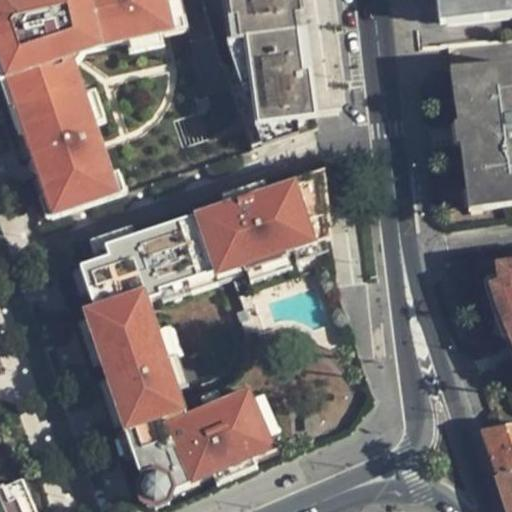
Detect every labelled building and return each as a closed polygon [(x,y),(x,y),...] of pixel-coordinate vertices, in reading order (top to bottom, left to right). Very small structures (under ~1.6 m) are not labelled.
[(69,58),(188,31),(181,0),(14,0),(9,10),(0,27),(0,65),(52,224),(125,202),(69,58)] [(305,0),(221,0),(227,50),(264,153),(304,137),(300,128),(322,124),(305,0)] [(511,0),(443,0),(446,25),(511,17),(511,0)] [(0,4),(0,27),(9,10),(0,4)] [(511,63),(459,69),(449,95),(460,188),(474,186),(477,210),(511,205),(511,63)] [(287,257),(331,242),(324,177),(106,250),(110,261),(81,271),(95,312),(86,316),(89,324),(148,304),(146,299),(244,266),(247,276),(289,261),(287,257)] [(511,261),(495,264),(498,288),(493,290),(511,331),(511,261)] [(148,304),(89,324),(109,384),(168,364),(148,304)] [(172,496),(275,452),(250,394),(187,420),(168,364),(109,384),(143,484),(148,485),(150,492),(161,497),(167,494),(172,496)] [(511,511),(511,428),(484,433),(510,511),(511,511)] [(0,511),(55,511),(35,465),(0,480),(0,511)]
